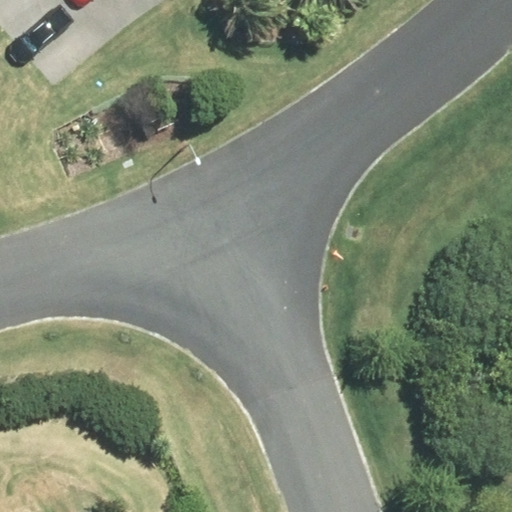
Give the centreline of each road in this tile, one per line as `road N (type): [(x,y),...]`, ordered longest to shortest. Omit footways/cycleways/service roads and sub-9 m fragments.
road 1 (residential): [(224,211),(493,0)]
road 2 (residential): [(224,211),(341,511)]
road 3 (residential): [(0,275),(224,211)]
